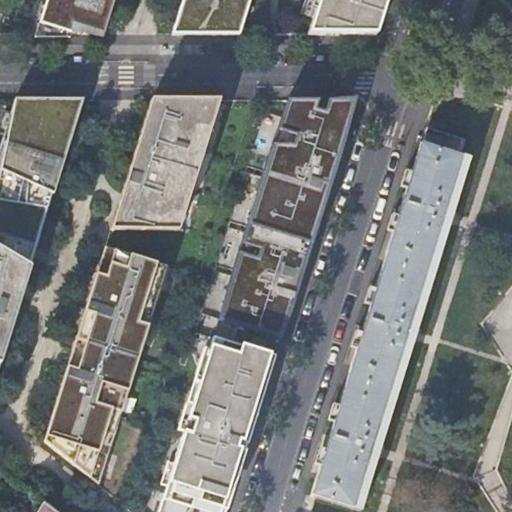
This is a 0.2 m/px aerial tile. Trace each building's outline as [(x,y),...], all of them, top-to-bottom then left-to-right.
[(37,0),(27,34),(35,35),(46,0),(45,0),(37,0)] [(46,0),(35,35),(103,35),(114,0),(46,0)] [(387,0),(182,0),(171,35),(240,36),(251,0),(319,0),(308,36),(377,36),(387,0)] [(83,100),(14,99),(0,145),(0,362),(19,304),(61,169),(83,100)] [(219,101),(151,100),(123,190),(110,231),(178,231),(219,101)] [(226,511),(355,101),(287,102),(157,511),(226,511)] [(419,143),(311,496),(352,508),(368,456),(373,458),(374,456),(377,458),(381,447),(376,446),(377,444),(372,443),(405,339),(410,341),(410,339),(414,340),(417,331),(413,329),(413,328),(408,326),(440,223),(445,224),(446,222),(450,223),(453,213),(449,212),(449,210),(445,208),(461,156),(460,155),(464,140),(427,129),(422,144),(419,143)] [(166,268),(105,248),(77,336),(57,397),(43,442),(98,486),(166,268)] [(54,511),(43,503),(37,511),(54,511)]
